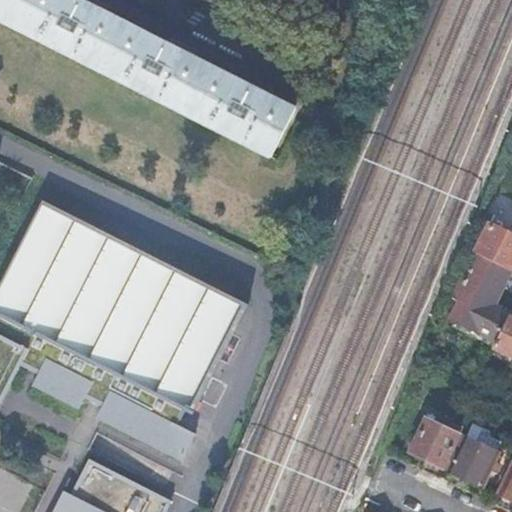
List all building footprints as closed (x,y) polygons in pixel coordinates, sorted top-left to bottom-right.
[(78,0),(0,0),(0,13),(273,155),(296,108),(78,0)] [(249,304),(43,200),(0,285),(0,406),(21,365),(39,374),(33,386),(80,410),(85,398),(102,407),(97,418),(182,461),(196,433),(179,425),(186,411),(193,414),(249,304)] [(511,237),(491,227),(477,254),(479,255),(511,272),(511,271),(511,252),(511,251),(511,237)] [(511,272),(479,255),(456,299),(462,302),(452,320),(457,323),(493,342),(498,344),(511,319),(511,316),(511,315),(494,306),(511,272)] [(511,319),(498,344),(495,349),(511,356),(511,319)] [(490,347),(493,342),(457,323),(454,328),(490,347)] [(410,453),(444,469),(460,435),(427,419),(410,453)] [(500,455),(466,438),(449,472),(483,488),(500,455)] [(72,494),(65,491),(53,511),(166,511),(172,500),(90,459),(72,494)] [(511,469),(500,494),(511,499),(511,469)]
